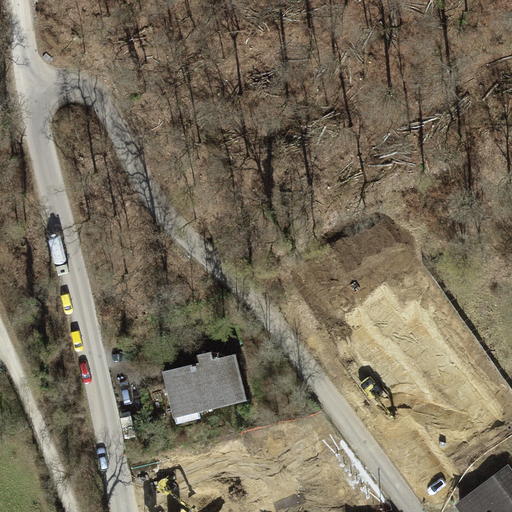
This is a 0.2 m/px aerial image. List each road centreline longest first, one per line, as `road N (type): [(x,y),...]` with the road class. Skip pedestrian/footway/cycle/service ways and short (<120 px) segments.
road 1 (residential): [(37,89),(98,92),(167,215),(328,385),(413,511)]
road 2 (residential): [(37,89),(128,511)]
road 3 (track): [(76,511),(0,338)]
